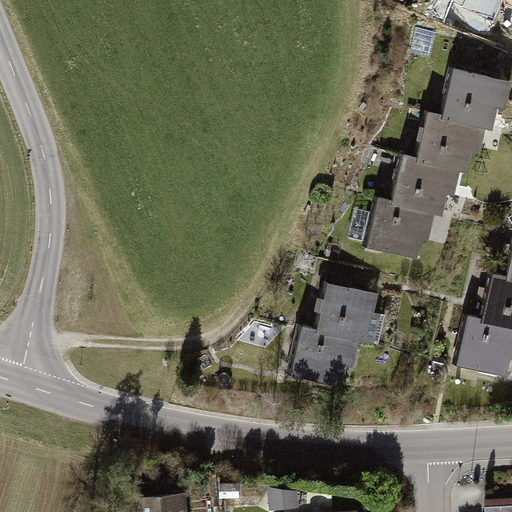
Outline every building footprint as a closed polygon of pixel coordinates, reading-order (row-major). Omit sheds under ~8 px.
[(511,83),(511,79),(455,64),(442,111),(488,123),(495,124),(500,105),(506,107),(511,83)] [(481,150),(488,123),(442,111),(430,107),(417,157),(462,168),(469,170),(475,148),(481,150)] [(455,194),(462,168),(417,157),(407,154),(395,199),(438,210),(444,212),(450,193),(455,194)] [(430,240),(438,210),(395,199),(382,196),(370,242),(420,255),(424,239),(430,240)] [(511,273),(505,272),(495,269),(483,314),(511,321),(511,273)] [(331,281),(319,327),(364,339),(381,343),(388,315),(379,313),(384,295),(331,281)] [(511,321),(483,314),(470,311),(458,357),(508,370),(511,354),(511,321)] [(319,327),(305,323),(292,371),(346,385),(351,366),(356,368),(364,339),(319,327)] [(135,495),(136,511),(190,511),(188,490),(135,495)]
